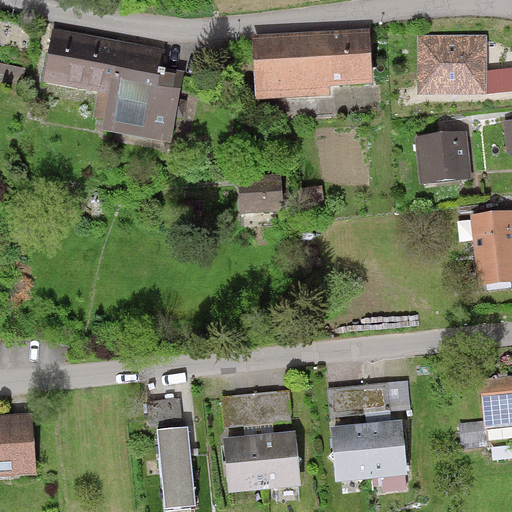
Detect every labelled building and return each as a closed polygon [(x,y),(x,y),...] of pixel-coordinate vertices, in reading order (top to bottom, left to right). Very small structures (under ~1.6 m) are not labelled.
[(163,75),(158,74),(161,60),(51,37),(42,84),(99,95),(94,120),(168,134),(171,116),(179,118),(181,106),(173,105),(177,82),(162,80),(163,75)] [(484,37),(421,38),(421,91),(485,90),(484,37)] [(255,44),(257,90),(367,84),(364,39),(255,44)] [(418,144),(422,179),(464,174),(460,139),(460,140),(418,144)] [(243,182),(244,214),(277,212),(275,180),(243,182)] [(295,192),(298,222),(324,219),(320,189),(295,192)] [(478,277),(511,273),(511,263),(507,219),(472,222),(478,277)] [(511,379),(479,383),(484,432),(485,432),(486,442),(511,439),(511,379)] [(384,388),(356,390),(358,415),(386,413),(384,388)] [(356,390),(328,393),(330,417),(358,415),(356,390)] [(278,425),(289,424),(286,395),(275,396),(278,425)] [(235,429),(232,401),(221,402),(224,430),(235,429)] [(0,474),(30,473),(27,423),(0,424),(0,474)] [(403,475),(398,429),(365,433),(369,478),(374,477),(381,483),(386,476),(403,475)] [(180,511),(194,511),(186,431),(155,434),(162,511),(180,511)] [(359,485),(364,478),(369,478),(365,433),(331,436),(333,453),(327,459),(334,465),(336,481),(352,480),(359,485)] [(293,457),(292,440),(258,443),(262,489),(268,488),(274,494),(279,487),(296,486),(294,468),(300,462),(293,457)] [(252,496),(257,489),(262,489),(258,443),(225,446),(229,492),(246,490),(252,496)]
